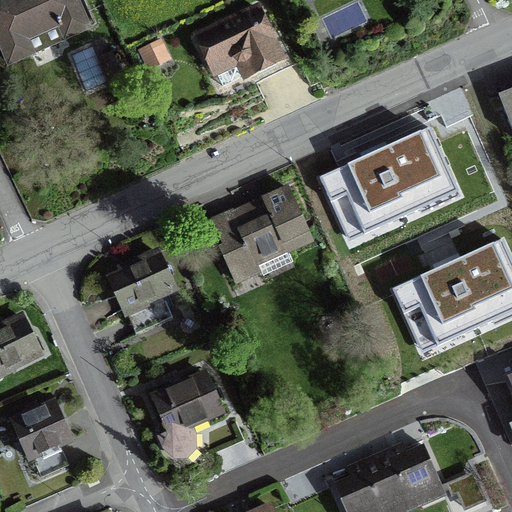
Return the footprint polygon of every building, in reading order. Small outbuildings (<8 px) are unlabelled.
[(72,0),(0,0),(0,46),(8,63),(29,54),(30,56),(66,40),(65,38),(85,28),(72,0)] [(249,75),(279,60),(255,11),(197,39),(211,69),(232,59),(234,62),(237,64),(240,64),(244,63),(249,75)] [(158,42),(138,52),(145,65),(164,56),(158,42)] [(511,103),(501,107),(511,133),(511,103)] [(350,247),(461,197),(430,128),(319,178),(350,247)] [(286,190),(262,201),(265,208),(235,221),(232,216),(213,224),(223,248),(219,250),(235,284),(258,273),(253,263),(284,249),(286,253),(309,243),(286,190)] [(155,255),(126,268),(119,271),(121,276),(109,281),(124,313),(172,291),(155,255)] [(0,373),(37,355),(19,319),(0,328),(0,373)] [(219,413),(203,376),(152,399),(168,434),(159,438),(163,449),(172,457),(184,457),(192,448),(192,436),(188,427),(219,413)] [(26,460),(70,441),(54,404),(10,424),(26,460)] [(401,448),(374,460),(396,508),(398,507),(399,510),(415,501),(414,500),(440,489),(421,448),(405,456),(401,448)] [(394,511),(393,509),(396,508),(374,460),(347,472),(351,479),(334,487),(344,511),(394,511)] [(462,510),(482,501),(476,486),(466,490),(461,480),(446,486),(451,497),(456,495),(462,510)]
